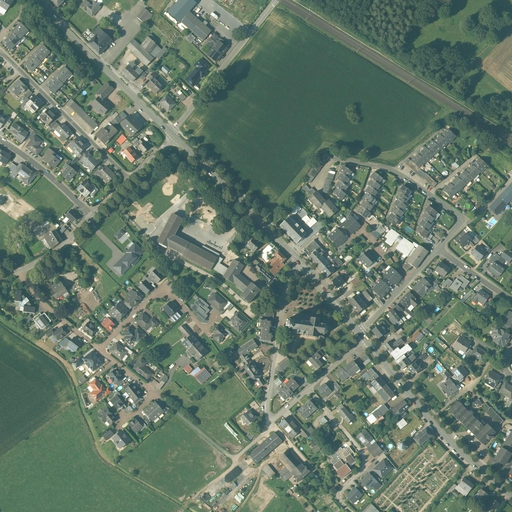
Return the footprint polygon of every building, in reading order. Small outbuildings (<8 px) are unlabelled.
[(8,0),(5,0),(1,7),(7,11),(12,2),(8,0)] [(86,0),(86,1),(85,1),(80,6),(92,16),(100,7),(95,2),(96,0),(86,0)] [(148,11),(144,8),(137,17),(144,24),(152,15),(148,12),(149,11),(148,11)] [(200,22),(189,13),(181,22),(192,31),(192,32),(197,36),(198,36),(203,41),(211,32),(211,31),(206,27),(205,26),(200,22)] [(28,31),(21,24),(16,28),(23,35),(28,31)] [(23,35),(16,28),(11,33),(12,34),(18,40),(23,35)] [(99,29),(94,34),(97,37),(89,45),(101,56),(113,43),(99,29)] [(185,38),(191,43),(195,38),(190,33),(185,38)] [(12,34),(7,39),(15,46),(19,41),(18,40),(12,34)] [(218,42),(215,39),(217,37),(217,36),(215,35),(214,34),(214,35),(209,41),(208,42),(209,42),(215,47),(208,55),(207,55),(208,56),(216,62),(219,59),(221,56),(222,56),(222,55),(224,52),(225,52),(227,49),(227,48),(227,49),(227,48),(229,46),(225,43),(225,42),(224,42),(221,39),(220,39),(218,42)] [(153,42),(148,37),(141,46),(148,53),(156,45),(153,42)] [(15,46),(7,39),(3,43),(10,50),(15,46)] [(137,43),(133,39),(127,47),(146,66),(154,59),(148,53),(141,46),(140,45),(137,43)] [(156,45),(148,53),(154,59),(162,50),(156,45)] [(43,46),(38,50),(45,58),(50,53),(43,46)] [(45,58),(38,50),(33,55),(34,56),(41,62),(45,58)] [(41,62),(34,56),(29,60),(36,67),(41,63),(41,62)] [(36,67),(29,60),(25,65),(32,72),(36,67)] [(201,60),(195,66),(197,68),(186,80),(193,87),(197,82),(196,81),(200,76),(201,77),(205,72),(204,72),(208,67),(206,65),(206,64),(203,61),(203,62),(201,60)] [(132,62),(122,73),(127,78),(134,71),(132,70),(133,69),(136,67),(135,66),(136,64),(134,62),(132,62)] [(72,74),(65,67),(60,72),(67,79),(72,74)] [(135,72),(134,71),(127,78),(132,82),(138,76),(142,72),(139,69),(135,72)] [(67,79),(60,72),(55,77),(56,77),(62,84),(67,79)] [(62,84),(56,77),(51,82),(58,89),(63,84),(62,84)] [(155,79),(154,78),(151,80),(147,85),(156,94),(163,87),(155,79)] [(19,80),(10,89),(13,93),(13,92),(16,96),(21,91),(22,92),(23,93),(27,89),(26,87),(19,80)] [(51,82),(46,87),(54,94),(58,89),(51,82)] [(107,83),(98,93),(101,95),(104,98),(113,89),(107,83)] [(29,91),(24,96),(25,97),(27,99),(32,94),(29,91)] [(180,95),(177,93),(175,95),(182,102),(184,100),(180,95)] [(43,104),(35,96),(30,101),(26,105),(34,113),(43,104)] [(103,99),(100,96),(92,105),(103,115),(111,106),(103,99)] [(175,105),(166,96),(159,103),(168,112),(175,105)] [(24,102),(21,105),(23,108),(26,105),(30,101),(27,99),(24,102)] [(56,117),(48,110),(41,117),(45,122),(44,122),(48,125),(56,117)] [(135,111),(132,113),(136,120),(140,117),(135,111)] [(118,114),(110,123),(114,128),(123,119),(118,114)] [(135,119),(131,115),(122,124),(125,127),(124,128),(127,131),(130,133),(131,132),(134,135),(142,127),(135,119)] [(10,119),(4,128),(6,130),(13,121),(10,119)] [(55,121),(49,127),(52,130),(57,124),(55,121)] [(23,129),(14,123),(9,131),(17,136),(16,139),(22,143),(26,137),(26,136),(21,133),(21,132),(21,131),(23,129)] [(107,131),(104,128),(96,136),(104,144),(117,131),(114,128),(110,123),(109,123),(112,126),(107,131)] [(52,130),(51,131),(53,133),(56,130),(60,126),(57,124),(52,130)] [(67,129),(63,124),(60,126),(56,130),(62,135),(60,138),(64,142),(66,139),(66,140),(72,133),(68,129),(67,129)] [(455,137),(447,129),(441,136),(448,143),(449,144),(455,137)] [(122,134),(116,141),(120,145),(127,138),(122,134)] [(441,136),(440,136),(433,143),(440,148),(444,144),(445,146),(448,143),(441,136)] [(41,142),(34,137),(26,147),(37,155),(41,150),(37,147),(41,142)] [(86,147),(77,138),(69,147),(74,152),(75,150),(79,154),(77,156),(82,152),(86,147)] [(144,142),(142,139),(139,141),(142,144),(141,145),(139,147),(138,147),(144,153),(150,148),(144,142)] [(426,149),(432,155),(432,154),(433,155),(434,156),(441,149),(440,148),(433,143),(432,142),(426,149)] [(132,152),(129,148),(126,150),(130,154),(127,156),(132,163),(136,160),(135,159),(138,157),(133,151),(132,152)] [(425,148),(419,155),(425,161),(429,157),(430,158),(433,155),(432,154),(432,155),(426,149),(425,148)] [(3,151),(0,156),(0,162),(5,166),(11,157),(3,151)] [(47,156),(43,160),(54,169),(60,162),(55,157),(56,155),(51,151),(47,156)] [(84,154),(81,157),(83,159),(88,154),(89,154),(90,153),(87,151),(84,154)] [(94,160),(89,155),(89,154),(88,154),(83,159),(81,161),(84,163),(85,162),(86,164),(85,165),(86,165),(92,170),(101,162),(96,157),(94,160)] [(419,155),(417,154),(411,161),(413,163),(415,165),(418,167),(419,169),(426,162),(425,161),(419,155)] [(479,159),(473,166),(480,172),(483,168),(485,169),(488,166),(479,159)] [(450,166),(454,170),(459,166),(455,161),(450,166)] [(36,175),(23,165),(19,170),(17,172),(19,173),(25,179),(23,182),(28,185),(36,175)] [(472,165),(465,172),(473,179),(474,180),(480,172),(473,166),(472,165)] [(76,173),(69,166),(66,170),(61,175),(69,182),(72,178),(76,173)] [(101,166),(95,173),(97,175),(99,173),(104,169),(101,166)] [(352,172),(344,166),(339,172),(341,173),(348,178),(352,172)] [(115,176),(106,167),(104,169),(99,173),(103,177),(108,182),(115,176)] [(13,172),(10,176),(14,179),(19,173),(17,172),(19,170),(16,168),(13,172)] [(465,172),(464,171),(458,178),(465,185),(466,186),(473,179),(465,172)] [(348,178),(341,173),(337,179),(339,181),(345,185),(350,180),(348,178)] [(382,179),(374,173),(370,178),(372,180),(377,184),(382,179)] [(457,177),(450,184),(458,191),(459,192),(465,185),(458,178),(457,177)] [(86,180),(77,190),(86,198),(89,194),(94,189),(89,184),(90,183),(86,180)] [(377,184),(372,180),(368,185),(369,186),(375,191),(380,186),(377,184)] [(345,185),(339,181),(335,186),(338,188),(343,193),(347,187),(345,185)] [(89,184),(94,189),(89,194),(91,196),(91,197),(92,198),(93,198),(94,197),(94,196),(99,191),(99,189),(91,182),(90,183),(89,184)] [(511,183),(499,197),(507,204),(511,198),(511,183)] [(450,184),(443,191),(449,197),(453,192),(455,194),(458,191),(450,184)] [(375,191),(369,186),(365,192),(367,193),(373,198),(377,192),(375,191)] [(410,192),(403,186),(398,192),(400,193),(406,198),(410,192)] [(343,193),(338,188),(333,194),(341,200),(345,194),(343,193)] [(311,197),(309,199),(314,204),(321,197),(316,192),(311,197)] [(373,198),(367,193),(362,199),(365,201),(371,205),(375,200),(373,198)] [(406,198),(400,193),(396,199),(398,200),(404,205),(404,204),(408,199),(406,198)] [(321,197),(314,204),(318,209),(321,207),(326,203),(321,197)] [(507,204),(499,197),(489,208),(497,215),(507,204)] [(326,203),(321,207),(326,212),(333,206),(328,200),(326,203)] [(404,205),(398,200),(393,205),(395,207),(401,211),(405,206),(404,204),(404,205)] [(371,205),(365,201),(361,207),(362,208),(368,213),(373,207),(371,205)] [(333,206),(326,212),(330,217),(337,211),(333,206)] [(429,206),(424,212),(426,213),(432,218),(436,212),(429,206)] [(401,211),(395,207),(391,212),(393,214),(399,218),(403,213),(401,211)] [(368,213),(362,208),(358,213),(366,219),(370,214),(368,213)] [(76,214),(72,210),(66,216),(70,220),(73,222),(76,218),(77,219),(80,216),(77,213),(76,214)] [(432,218),(426,213),(421,219),(423,220),(429,225),(429,224),(433,219),(432,218)] [(251,284),(238,274),(244,266),(235,260),(228,270),(219,264),(222,260),(218,257),(219,255),(203,246),(201,250),(189,244),(174,236),(183,219),(173,214),(158,242),(167,248),(168,246),(176,250),(182,253),(183,254),(183,255),(211,270),(212,268),(224,276),(223,277),(232,283),(233,281),(245,291),(240,296),(249,304),(260,290),(252,283),(251,284)] [(399,218),(393,214),(388,220),(392,223),(392,222),(396,225),(400,219),(399,218)] [(70,220),(66,216),(62,221),(66,224),(69,221),(70,222),(70,221),(70,220)] [(360,226),(351,217),(351,216),(346,220),(356,230),(360,226)] [(320,226),(313,218),(308,223),(313,229),(314,228),(315,230),(319,227),(320,226)] [(356,230),(346,220),(342,224),(343,224),(347,230),(351,234),(356,230)] [(429,225),(423,220),(419,225),(420,227),(420,226),(426,231),(427,231),(431,226),(429,224),(429,225)] [(48,221),(39,227),(41,229),(49,224),(48,221)] [(347,230),(343,224),(342,224),(341,223),(338,226),(344,232),(347,230)] [(381,225),(372,234),(376,238),(385,230),(381,225)] [(426,231),(420,226),(420,227),(416,232),(424,238),(428,233),(427,231),(426,231)] [(431,226),(427,231),(428,233),(433,236),(431,234),(435,229),(431,226)] [(346,239),(337,229),(333,233),(342,243),(346,239)] [(55,230),(49,234),(49,235),(45,238),(52,248),(51,248),(56,246),(62,242),(62,241),(55,231),(55,230)] [(121,230),(115,236),(118,239),(124,233),(121,230)] [(399,235),(391,230),(389,232),(386,237),(388,238),(386,242),(391,246),(393,242),(396,238),(399,235)] [(342,243),(333,233),(331,231),(327,235),(329,237),(338,247),(342,243)] [(428,233),(424,238),(428,242),(433,236),(428,233)] [(465,234),(457,241),(460,244),(459,244),(463,247),(468,242),(471,240),(465,234)] [(471,240),(468,242),(472,247),(479,241),(475,236),(471,240)] [(253,238),(251,241),(246,246),(250,249),(250,248),(254,252),(261,244),(253,238)] [(404,239),(403,238),(400,243),(396,248),(402,252),(409,242),(404,239)] [(313,240),(302,250),(309,257),(319,247),(320,247),(313,240)] [(409,242),(402,252),(407,256),(408,255),(411,251),(413,247),(414,246),(409,242)] [(137,247),(135,244),(134,245),(131,249),(127,252),(128,253),(119,262),(126,270),(132,264),(133,265),(138,260),(137,259),(139,257),(138,256),(142,252),(137,247)] [(270,244),(260,255),(267,262),(278,251),(270,244)] [(419,245),(407,262),(416,269),(428,252),(419,245)] [(485,252),(478,246),(477,247),(471,254),(477,258),(477,257),(480,259),(481,258),(486,252),(485,252)] [(319,247),(309,257),(322,271),(329,264),(325,260),(321,256),(325,253),(319,247)] [(369,250),(359,260),(363,264),(373,254),(369,250)] [(286,259),(278,251),(267,262),(270,265),(275,270),(282,263),(286,259)] [(511,258),(511,257),(504,252),(500,257),(509,263),(511,258)] [(373,254),(363,264),(367,268),(377,258),(373,254)] [(349,255),(344,260),(348,264),(353,259),(349,255)] [(498,260),(492,256),(488,262),(492,265),(488,270),(495,275),(496,273),(500,275),(504,270),(495,264),(498,260)] [(255,260),(251,264),(255,268),(259,263),(255,260)] [(126,270),(119,262),(114,267),(121,274),(126,270)] [(255,268),(254,269),(257,272),(261,268),(263,266),(260,263),(259,263),(255,268)] [(282,263),(275,270),(270,265),(269,267),(270,268),(268,269),(274,276),(275,275),(285,265),(282,263)] [(447,268),(441,263),(435,271),(436,270),(439,272),(439,273),(439,274),(439,273),(444,276),(444,277),(450,269),(447,267),(447,268)] [(329,264),(322,271),(327,277),(329,278),(332,276),(330,274),(334,270),(331,266),(329,264)] [(261,268),(257,272),(269,282),(272,278),(261,268)] [(401,277),(391,268),(387,272),(397,281),(401,277)] [(156,269),(149,276),(150,276),(156,282),(157,283),(164,276),(156,269)] [(397,281),(387,272),(384,276),(394,285),(397,281)] [(333,281),(332,281),(333,282),(332,283),(334,285),(337,288),(345,282),(339,275),(337,277),(333,281)] [(147,278),(145,276),(143,279),(145,281),(149,285),(151,282),(147,278)] [(156,282),(150,276),(147,278),(151,282),(153,284),(156,282)] [(357,276),(350,282),(354,286),(361,281),(357,276)] [(469,282),(460,276),(456,281),(456,280),(451,288),(455,291),(460,285),(464,289),(469,282)] [(423,279),(414,289),(421,296),(426,291),(425,290),(429,286),(430,287),(431,286),(428,284),(423,279)] [(448,279),(440,287),(443,289),(446,285),(449,287),(452,282),(448,279)] [(390,289),(380,280),(376,284),(386,293),(390,289)] [(438,286),(431,280),(428,284),(431,286),(430,287),(434,290),(438,286)] [(149,285),(145,281),(139,287),(146,294),(152,288),(149,285)] [(61,283),(56,286),(55,285),(48,289),(55,299),(62,295),(65,299),(69,296),(66,292),(67,292),(61,283)] [(77,283),(66,290),(70,295),(81,288),(77,283)] [(386,293),(376,284),(371,289),(382,298),(386,293)] [(472,289),(465,295),(468,298),(474,292),(472,289)] [(135,292),(132,290),(129,292),(128,293),(127,294),(130,297),(137,303),(142,299),(141,298),(135,292)] [(143,296),(137,290),(135,292),(141,298),(143,296)] [(485,294),(480,290),(476,296),(474,299),(478,301),(479,300),(484,304),(489,296),(485,294)] [(26,298),(22,293),(22,291),(16,291),(15,302),(21,302),(20,303),(21,303),(20,304),(20,307),(23,307),(23,306),(23,307),(24,306),(34,307),(29,302),(29,301),(27,298),(26,298)] [(372,299),(365,291),(358,296),(356,294),(348,301),(358,314),(366,307),(365,305),(372,299)] [(419,302),(409,293),(404,298),(402,301),(401,301),(400,302),(404,307),(406,309),(407,309),(407,308),(411,304),(414,307),(419,302)] [(226,304),(215,294),(211,298),(214,301),(211,304),(220,311),(222,308),(227,304),(226,304)] [(137,303),(130,297),(126,301),(126,302),(132,307),(132,308),(137,303)] [(209,306),(202,300),(200,303),(207,309),(209,306)] [(128,312),(121,305),(123,303),(122,301),(115,308),(124,317),(126,314),(128,312)] [(200,303),(198,301),(193,305),(195,307),(193,309),(197,313),(197,314),(204,320),(207,316),(205,314),(205,313),(206,314),(209,311),(207,309),(200,303)] [(227,304),(222,308),(225,310),(231,304),(228,301),(226,304),(227,304)] [(173,305),(171,302),(167,305),(168,307),(164,310),(170,316),(170,317),(176,311),(178,310),(175,307),(176,307),(174,304),(173,305)] [(403,310),(398,306),(393,310),(397,315),(403,310)] [(434,309),(433,309),(422,320),(428,325),(441,311),(437,306),(434,309)] [(124,317),(115,308),(108,315),(111,318),(113,316),(119,321),(120,319),(121,319),(124,317)] [(416,316),(407,308),(407,309),(406,309),(404,311),(413,319),(416,316)] [(397,315),(393,310),(387,314),(390,319),(389,319),(396,328),(403,322),(400,319),(397,315)] [(176,311),(170,317),(170,316),(169,317),(174,323),(181,317),(176,311)] [(108,315),(107,314),(105,316),(108,319),(108,318),(111,322),(114,320),(111,318),(108,315)] [(146,316),(146,317),(143,314),(136,321),(143,328),(143,329),(144,329),(146,331),(151,325),(153,324),(150,321),(149,320),(149,319),(146,316)] [(235,328),(239,332),(247,322),(237,314),(231,320),(237,325),(235,328)] [(42,315),(35,321),(41,329),(42,329),(43,330),(49,325),(48,324),(51,321),(48,318),(45,320),(42,315)] [(308,319),(306,318),(306,317),(305,317),(305,318),(303,318),(303,317),(303,318),(301,317),(300,316),(300,317),(298,317),(298,316),(297,316),(297,317),(295,317),(296,316),(295,315),(295,317),(294,316),(293,317),(294,317),(294,320),(293,320),(293,321),(292,321),(292,320),(291,319),(290,319),(289,320),(288,320),(288,319),(287,319),(287,320),(286,320),(286,321),(286,326),(285,325),(285,327),(286,327),(286,328),(287,328),(287,327),(288,327),(288,329),(291,329),(291,328),(292,328),(292,329),(290,330),(290,331),(291,332),(291,333),(292,333),(292,334),(293,334),(293,333),(295,333),(295,334),(295,333),(297,334),(297,335),(298,335),(298,334),(300,334),(300,335),(301,335),(301,334),(303,334),(303,336),(304,336),(304,335),(306,335),(306,336),(306,335),(308,335),(308,336),(307,336),(308,337),(309,336),(316,338),(317,339),(318,338),(318,339),(322,340),(322,339),(323,339),(323,338),(325,339),(325,336),(324,335),(325,335),(325,334),(327,332),(328,333),(328,332),(327,331),(328,329),(329,328),(329,327),(328,328),(326,325),(326,324),(327,324),(327,321),(326,321),(326,320),(325,320),(325,318),(323,318),(323,320),(321,319),(320,319),(319,319),(312,318),(311,317),(310,318),(311,318),(311,319),(309,319),(309,318),(308,318),(308,319)] [(111,322),(108,318),(108,319),(102,324),(109,331),(111,329),(111,330),(113,328),(113,327),(115,326),(111,322)] [(158,324),(153,318),(150,321),(153,324),(151,325),(154,328),(158,324)] [(88,319),(81,325),(84,327),(88,323),(90,320),(88,319)] [(267,320),(260,319),(260,323),(261,324),(261,328),(259,327),(259,329),(262,329),(262,331),(261,331),(261,333),(263,333),(262,337),(261,337),(260,341),(272,343),(273,333),(269,332),(269,330),(270,330),(272,321),(267,320)] [(428,325),(422,320),(419,324),(425,328),(428,325)] [(383,322),(372,331),(378,339),(390,330),(388,326),(384,329),(383,327),(386,325),(383,322)] [(91,324),(90,325),(88,323),(84,327),(83,329),(85,331),(85,332),(88,334),(92,336),(97,330),(93,327),(94,327),(91,324)] [(192,335),(184,326),(181,329),(188,338),(192,335)] [(224,331),(218,326),(213,331),(216,335),(214,338),(220,343),(227,334),(224,331)] [(54,333),(53,334),(54,335),(54,336),(55,337),(56,337),(58,340),(66,334),(61,327),(54,333)] [(134,332),(129,327),(124,333),(128,336),(125,339),(130,344),(133,342),(134,342),(133,342),(137,338),(138,336),(134,332)] [(144,335),(138,328),(134,332),(138,336),(137,338),(139,340),(144,335)] [(509,335),(496,328),(494,328),(493,330),(494,332),(492,335),(492,337),(494,338),(493,338),(494,339),(495,337),(497,338),(495,341),(503,346),(505,343),(504,342),(509,335)] [(232,335),(226,329),(224,331),(227,334),(230,337),(232,335)] [(418,331),(410,340),(413,343),(415,340),(420,334),(418,331)] [(420,334),(415,340),(418,343),(424,337),(420,334)] [(188,338),(182,344),(187,349),(197,340),(192,335),(188,338)] [(470,343),(461,337),(457,343),(456,342),(453,347),(459,351),(460,349),(464,352),(465,352),(467,348),(470,343)] [(81,343),(74,338),(71,342),(68,346),(75,351),(81,343)] [(400,338),(393,344),(395,347),(396,347),(402,341),(400,338)] [(197,340),(187,349),(191,353),(201,344),(197,340)] [(247,365),(250,363),(248,360),(249,359),(248,356),(246,357),(244,355),(257,346),(255,343),(253,340),(237,350),(247,365)] [(393,344),(390,341),(384,346),(390,354),(396,349),(395,347),(393,344)] [(405,347),(401,350),(400,351),(401,353),(409,347),(406,343),(403,345),(405,347)] [(124,349),(116,344),(110,351),(121,360),(127,352),(124,349)] [(201,344),(191,353),(197,361),(207,352),(201,344)] [(133,353),(126,347),(124,349),(127,352),(131,355),(133,353)] [(409,347),(401,353),(403,355),(404,354),(405,353),(408,351),(409,352),(411,350),(411,349),(409,347)] [(486,353),(476,347),(473,351),(471,353),(472,354),(474,355),(474,356),(482,361),(486,353)] [(396,349),(390,354),(394,359),(401,353),(400,351),(397,348),(396,349)] [(92,352),(83,359),(93,371),(97,368),(97,366),(101,363),(100,362),(101,362),(101,360),(100,359),(99,358),(98,359),(92,352)] [(317,353),(308,360),(317,370),(323,365),(318,360),(321,357),(317,353)] [(401,353),(394,359),(398,364),(406,357),(407,356),(405,353),(404,354),(403,355),(401,353)] [(369,359),(365,354),(360,358),(364,362),(369,359)] [(406,357),(398,364),(402,369),(403,369),(409,364),(410,363),(415,359),(413,355),(409,358),(408,357),(409,356),(408,355),(407,356),(406,357)] [(80,358),(73,363),(76,368),(83,362),(80,358)] [(138,374),(143,368),(147,363),(141,358),(136,365),(135,365),(134,366),(134,367),(132,369),(138,374)] [(287,358),(278,365),(279,366),(283,371),(293,363),(287,358)] [(353,361),(343,369),(348,376),(349,377),(359,369),(357,366),(356,365),(353,361)] [(250,363),(247,365),(242,368),(246,375),(256,368),(255,366),(254,367),(251,362),(250,363)] [(417,366),(414,362),(408,369),(413,374),(415,372),(416,374),(420,372),(419,371),(422,369),(419,365),(417,366)] [(188,365),(184,369),(188,374),(192,370),(188,365)] [(467,374),(461,366),(453,372),(460,382),(463,380),(462,378),(467,374)] [(143,368),(138,374),(147,381),(153,374),(148,370),(146,371),(143,368)] [(256,379),(259,377),(260,376),(257,371),(258,371),(256,368),(246,375),(251,382),(256,379)] [(205,369),(195,377),(201,384),(211,376),(205,369)] [(343,369),(342,369),(336,374),(342,382),(348,376),(343,369)] [(117,373),(115,370),(109,375),(111,378),(110,379),(113,382),(114,381),(116,384),(122,379),(120,376),(118,373),(117,373)] [(373,371),(369,375),(366,372),(362,376),(366,380),(368,378),(370,380),(372,379),(374,381),(379,377),(375,373),(373,371)] [(447,371),(446,371),(443,373),(449,380),(452,377),(447,371)] [(500,377),(490,371),(484,382),(493,388),(494,386),(495,387),(498,382),(500,377)] [(259,377),(256,379),(261,387),(264,385),(259,377)] [(374,381),(369,385),(371,388),(373,387),(377,392),(385,385),(379,377),(374,381)] [(278,386),(282,382),(278,378),(274,381),(278,386)] [(101,386),(96,379),(89,384),(95,391),(91,395),(96,401),(104,394),(107,392),(105,390),(102,386),(101,386)] [(122,379),(116,384),(115,384),(118,387),(124,382),(122,379)] [(291,379),(285,385),(291,392),(298,386),(291,379)] [(450,380),(445,385),(444,384),(440,386),(448,396),(457,389),(450,380)] [(162,381),(156,388),(159,390),(165,383),(162,381)] [(285,385),(283,382),(279,385),(281,387),(283,389),(279,393),(282,396),(281,397),(284,401),(292,393),(291,392),(285,385)] [(511,395),(511,387),(505,383),(499,392),(510,398),(510,399),(511,398),(511,395)] [(130,386),(125,390),(129,396),(137,390),(133,384),(130,386)] [(328,388),(324,384),(318,390),(327,400),(335,392),(333,390),(331,391),(328,388)] [(333,384),(328,388),(331,391),(333,390),(335,392),(335,393),(338,391),(333,384)] [(394,395),(386,385),(377,392),(386,403),(394,395)] [(137,390),(129,396),(134,402),(140,397),(142,396),(137,390)] [(116,397),(110,401),(117,409),(123,404),(120,400),(117,396),(116,397)] [(310,400),(297,412),(304,421),(317,409),(310,400)] [(403,400),(391,410),(395,414),(397,417),(400,414),(404,411),(409,407),(403,400)] [(453,407),(450,410),(455,415),(462,407),(463,407),(458,402),(453,407)] [(163,412),(155,403),(150,407),(158,416),(163,412)] [(389,410),(384,404),(377,410),(382,416),(389,410)] [(158,416),(150,407),(145,412),(152,421),(158,416)] [(462,407),(455,415),(454,415),(459,420),(460,420),(460,419),(467,412),(467,411),(463,407),(462,407)] [(490,408),(487,410),(485,412),(490,417),(495,412),(491,407),(490,408)] [(107,408),(102,412),(99,414),(99,417),(104,423),(107,421),(113,416),(107,408)] [(353,419),(344,408),(338,413),(341,416),(342,416),(347,423),(353,419)] [(249,410),(242,417),(249,425),(252,423),(257,418),(249,410)] [(377,410),(367,419),(372,425),(382,416),(377,410)] [(467,412),(460,419),(460,420),(464,424),(472,416),(467,411),(467,412)] [(504,421),(497,414),(492,419),(494,421),(497,423),(499,426),(504,421)] [(113,416),(107,421),(110,425),(116,420),(113,416)] [(286,431),(296,424),(289,416),(286,419),(287,420),(281,426),(286,431)] [(472,416),(464,424),(469,429),(477,421),(472,416)] [(323,417),(319,421),(323,426),(327,422),(323,417)] [(138,423),(136,419),(134,421),(133,421),(132,423),(131,423),(129,425),(136,432),(142,427),(138,423)] [(407,424),(403,419),(396,424),(400,430),(407,424)] [(146,426),(141,420),(138,423),(142,427),(143,429),(146,426)] [(480,424),(477,421),(469,429),(476,436),(484,427),(482,426),(484,424),(484,423),(483,421),(482,421),(480,424)] [(296,424),(286,431),(291,437),(295,433),(296,435),(300,432),(301,430),(296,424)] [(315,432),(310,425),(305,429),(310,435),(311,436),(315,432)] [(476,436),(475,436),(483,443),(487,439),(488,440),(491,438),(491,436),(495,433),(487,425),(484,427),(476,436)] [(305,429),(304,428),(301,430),(300,432),(305,438),(310,435),(305,429)] [(425,429),(423,430),(423,431),(422,431),(421,432),(422,432),(418,434),(417,433),(415,436),(416,437),(415,437),(414,438),(413,439),(419,446),(429,438),(432,436),(428,431),(427,429),(425,429)] [(122,431),(113,438),(115,441),(115,443),(117,445),(118,445),(120,447),(124,443),(125,445),(126,444),(127,444),(128,444),(128,442),(130,441),(122,431)] [(368,436),(364,431),(357,436),(365,446),(370,442),(373,440),(369,435),(368,436)] [(254,436),(249,432),(245,437),(250,441),(254,436)] [(282,442),(274,432),(248,455),(256,464),(282,442)] [(405,448),(406,446),(405,445),(404,444),(403,443),(402,442),(400,443),(399,444),(398,445),(398,446),(398,448),(399,449),(400,450),(402,450),(403,450),(404,449),(405,448)] [(376,445),(369,451),(374,457),(377,454),(381,451),(381,450),(376,445)] [(349,447),(345,450),(344,448),(342,450),(341,448),(336,451),(342,459),(340,460),(333,465),(338,470),(336,471),(342,478),(351,471),(349,468),(351,466),(350,465),(355,461),(353,458),(356,455),(349,447)] [(381,451),(377,454),(379,457),(383,453),(386,451),(384,448),(381,450),(381,451)] [(508,452),(501,448),(498,454),(508,460),(511,454),(508,452)] [(301,463),(289,449),(278,458),(286,467),(291,473),(301,463)] [(379,457),(377,459),(381,462),(384,459),(384,460),(386,457),(383,453),(379,457)] [(508,460),(498,454),(495,459),(494,459),(501,463),(504,465),(508,460)] [(381,462),(374,469),(380,476),(385,471),(387,473),(392,468),(388,465),(388,464),(384,460),(384,459),(381,462)] [(301,463),(291,473),(292,475),(294,477),(293,477),(298,482),(310,472),(305,467),(301,463)] [(276,475),(268,465),(262,469),(271,480),(276,475)] [(291,473),(286,467),(278,474),(282,478),(282,477),(285,481),(292,475),(291,473)] [(369,474),(361,482),(365,486),(366,485),(369,488),(376,481),(371,476),(369,474)] [(380,480),(374,474),(371,476),(376,481),(377,483),(380,480)] [(473,486),(464,479),(462,481),(461,481),(460,482),(461,482),(458,486),(468,493),(473,486)] [(364,492),(358,486),(355,488),(361,495),(364,492)] [(355,488),(346,497),(352,502),(357,498),(358,499),(362,495),(361,495),(355,488)] [(485,493),(481,490),(474,498),(481,504),(488,496),(488,495),(488,494),(486,493),(485,493)] [(499,504),(492,499),(487,505),(490,507),(494,510),(499,504)]
